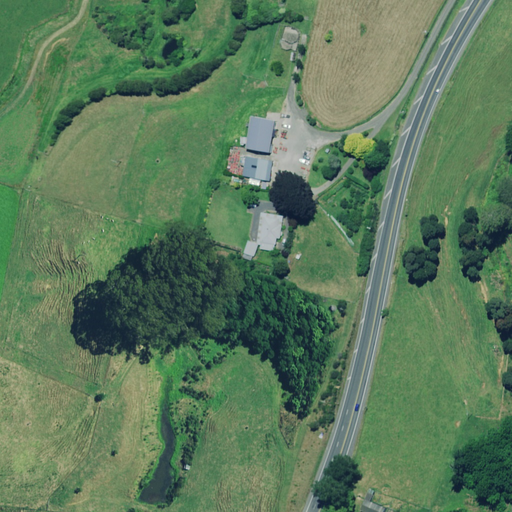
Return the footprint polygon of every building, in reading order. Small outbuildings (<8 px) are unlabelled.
[(277,122),(254,118),(249,149),(272,153),(277,122)] [(274,161),(248,157),(244,176),(271,181),(274,161)] [(283,225),(284,216),(272,214),(263,212),(262,219),(257,244),(262,245),(261,249),(276,252),(279,239),(280,239),(283,225)] [(259,245),(249,242),(245,253),(255,256),(259,245)] [(375,492),(370,489),(361,511),(363,511),(384,511),(386,508),(371,502),(375,492)]
